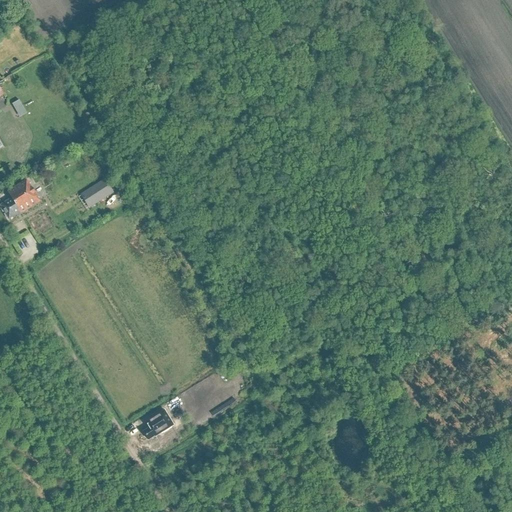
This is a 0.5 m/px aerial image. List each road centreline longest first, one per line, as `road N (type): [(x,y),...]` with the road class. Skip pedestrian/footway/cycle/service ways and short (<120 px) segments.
road 1 (unclassified): [(169,511),(0,238)]
road 2 (unknown): [(0,368),(119,511)]
